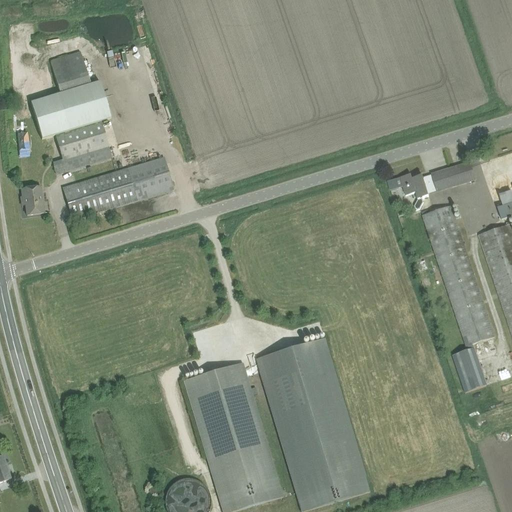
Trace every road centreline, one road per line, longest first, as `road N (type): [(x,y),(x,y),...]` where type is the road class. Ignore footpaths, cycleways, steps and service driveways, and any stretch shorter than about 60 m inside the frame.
road 1 (unclassified): [(0,275),(511,120)]
road 2 (primary): [(67,511),(0,282)]
